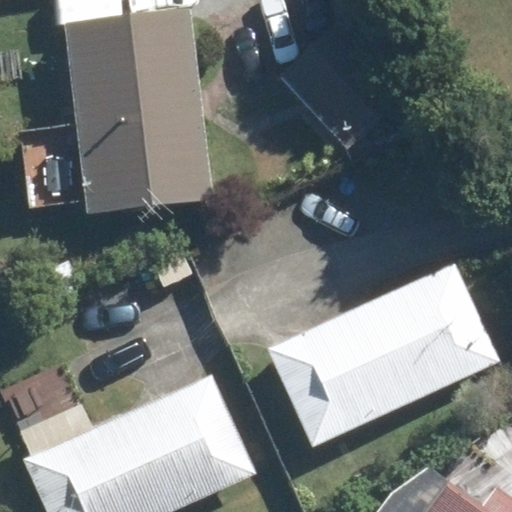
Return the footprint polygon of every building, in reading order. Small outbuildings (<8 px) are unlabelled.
[(62,27),(83,214),(208,200),(187,13),(62,27)] [(339,23),(277,79),(342,150),(405,92),(339,23)] [(67,265),(38,281),(49,303),(78,288),(67,265)] [(457,268),(268,352),(310,447),(499,362),(457,268)] [(31,430),(43,454),(21,464),(42,511),(170,511),(252,476),(210,380),(78,438),(67,415),(31,430)] [(475,511),(440,486),(420,511),(511,511),(511,501),(496,489),(478,511),(475,511)]
